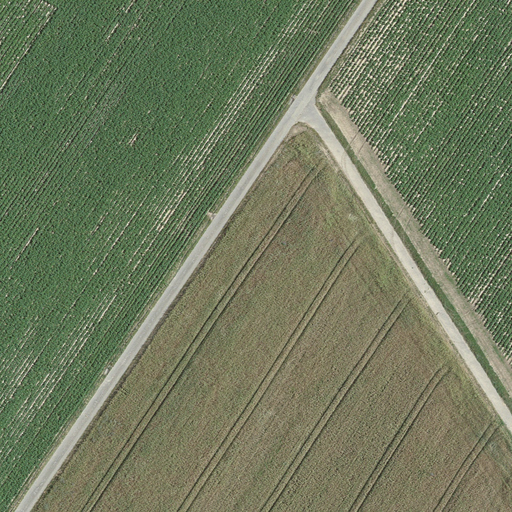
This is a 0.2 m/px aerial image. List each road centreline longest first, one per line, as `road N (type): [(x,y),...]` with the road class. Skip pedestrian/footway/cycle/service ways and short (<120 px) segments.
road 1 (track): [(25,511),(374,0)]
road 2 (track): [(305,101),(511,424)]
